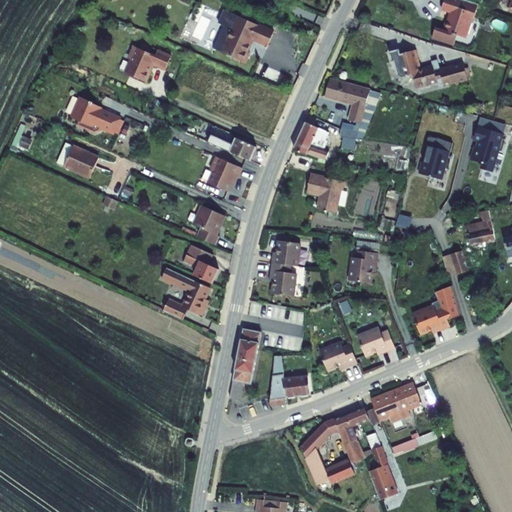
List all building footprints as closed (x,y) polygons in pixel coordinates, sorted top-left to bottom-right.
[(484,5),(470,0),(452,0),(449,10),(457,13),(456,15),(457,16),(456,20),(453,19),(449,30),(468,37),(472,35),(477,21),(477,19),(479,18),(484,5)] [(282,33),(231,11),(225,25),(231,28),(221,52),(251,64),(260,41),(275,48),(282,33)] [(161,57),(140,48),(136,58),(139,62),(133,76),(154,84),(158,74),(157,73),(160,67),(171,71),(177,58),(164,52),(161,57)] [(415,80),(418,92),(439,85),(440,88),(445,86),(446,89),(470,83),(469,79),(466,70),(465,66),(441,73),(439,67),(433,69),(434,70),(423,74),(417,55),(402,59),(401,54),(391,57),(394,67),(396,67),(400,81),(404,83),(415,80)] [(369,141),(388,95),(336,80),(331,97),(360,105),(355,121),(351,120),(348,130),(347,137),(369,141)] [(97,103),(85,98),(77,119),(83,122),(81,126),(100,134),(104,132),(106,128),(114,131),(119,118),(103,111),(104,108),(97,104),(97,103)] [(129,122),(119,118),(114,131),(123,135),(129,122)] [(483,123),(482,129),(508,135),(510,126),(484,119),(483,123)] [(310,132),(300,150),(313,155),(314,153),(333,159),(334,155),(338,156),(339,152),(318,145),(321,138),(331,143),(335,134),(313,124),(310,132)] [(482,129),(479,141),(484,142),(482,149),(480,148),(476,162),(489,165),(487,171),(499,173),(504,151),(507,152),(509,142),(506,142),(508,135),(482,129)] [(235,152),(256,161),(262,148),(241,139),(239,145),(225,139),(221,137),(218,144),(222,146),(235,152)] [(348,149),(360,151),(362,143),(349,141),(348,149)] [(444,143),(432,141),(429,151),(431,151),(428,161),(429,161),(428,168),(427,167),(424,179),(447,184),(450,172),(449,172),(453,156),(455,157),(457,146),(444,143)] [(98,178),(106,158),(71,142),(62,162),(98,178)] [(251,169),(226,158),(220,171),(223,172),(217,185),(237,193),(244,177),(247,178),(251,169)] [(328,195),(325,208),(344,211),(349,188),(350,188),(352,180),(318,173),(314,192),(328,195)] [(209,228),(205,237),(221,245),(226,235),(223,234),(232,214),(210,204),(201,224),(209,228)] [(411,227),(412,215),(400,213),(398,225),(411,227)] [(466,224),(471,248),(500,241),(494,214),(486,215),(487,222),(490,222),(490,224),(480,226),(479,221),(466,224)] [(279,256),(278,264),(297,267),(303,268),(306,245),(284,242),(282,257),(279,256)] [(199,246),(194,256),(215,266),(220,256),(199,246)] [(455,251),(458,265),(471,262),(469,251),(469,248),(455,251)] [(182,250),(178,259),(204,270),(201,277),(219,285),(225,270),(215,266),(194,256),(182,250)] [(448,253),(452,266),(458,265),(455,251),(448,253)] [(384,256),(365,254),(364,261),(358,261),(355,284),(377,286),(379,271),(382,272),(384,256)] [(297,267),(278,264),(275,280),(279,280),(277,295),(299,298),(302,275),(296,274),(297,267)] [(175,301),(169,313),(189,322),(195,311),(208,317),(212,308),(210,308),(212,302),(210,302),(216,289),(173,269),(168,280),(195,292),(189,305),(182,302),(181,303),(175,301)] [(438,308),(416,317),(425,337),(439,332),(440,335),(454,330),(447,311),(440,314),(438,308)] [(243,329),(229,396),(239,398),(243,383),(251,385),(262,333),(243,329)] [(383,329),(362,338),(370,359),(384,353),(385,356),(400,351),(392,332),(385,335),(383,329)] [(362,365),(355,347),(348,349),(346,344),(324,352),(332,373),(347,368),(348,371),(362,365)] [(289,352),(282,351),(281,361),(279,373),(290,373),(289,352)] [(279,373),(277,397),(276,403),(292,402),(292,396),(296,396),(316,393),(315,374),(290,375),(290,373),(279,373)] [(423,404),(414,382),(373,398),(376,406),(383,420),(392,416),(394,421),(410,415),(408,410),(423,404)] [(368,410),(366,406),(337,418),(342,429),(348,444),(359,439),(364,437),(359,423),(371,418),(368,410)] [(383,420),(376,406),(368,410),(371,418),(374,424),(383,420)] [(332,433),(341,430),(336,418),(327,422),(332,433)] [(299,438),(307,444),(323,427),(315,420),(299,438)] [(332,433),(327,422),(323,427),(307,444),(304,447),(309,459),(319,448),(332,433)] [(435,430),(394,446),(397,454),(438,438),(435,430)] [(378,431),(368,434),(372,446),(381,443),(378,431)] [(365,455),(359,439),(348,444),(354,460),(365,455)] [(329,470),(319,448),(309,459),(320,485),(332,479),(329,470)] [(401,484),(389,450),(378,454),(374,456),(387,489),(401,484)] [(357,474),(352,461),(329,470),(332,479),(334,483),(357,474)] [(254,502),(254,510),(278,511),(279,511),(280,505),(254,502)]
